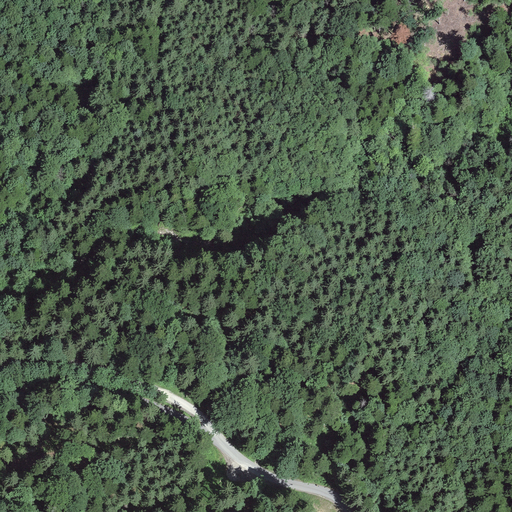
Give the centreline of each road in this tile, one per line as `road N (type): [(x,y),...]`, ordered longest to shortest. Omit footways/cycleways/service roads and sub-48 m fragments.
road 1 (unclassified): [(219,442),(192,407),(85,366),(0,373)]
road 2 (unclassified): [(219,442),(161,408),(105,392),(59,387),(0,398)]
road 3 (unclassified): [(351,511),(336,495),(273,480),(219,442)]
